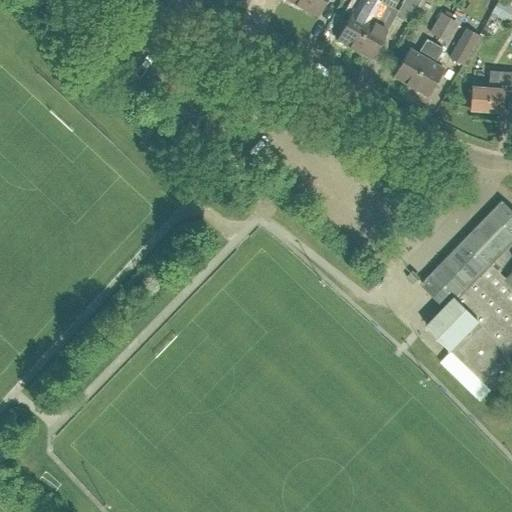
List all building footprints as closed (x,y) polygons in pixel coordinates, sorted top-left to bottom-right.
[(303,0),(300,6),(318,15),(326,0),(303,0)] [(401,0),(400,2),(414,10),(420,0),(401,0)] [(497,0),(490,13),(509,24),(511,18),(511,1),(511,0),(497,0)] [(354,49),(378,6),(369,1),(361,16),(352,11),(336,39),(354,49)] [(378,6),(354,49),(372,59),(398,14),(379,3),(378,6)] [(450,19),(439,39),(447,43),(458,23),(461,25),(467,14),(456,8),(449,19),(450,19)] [(450,19),(449,19),(441,14),(430,33),(439,39),(450,19)] [(465,29),(449,58),(461,65),(478,36),(465,29)] [(410,86),(435,45),(427,40),(419,53),(410,48),(393,75),(410,86)] [(435,45),(410,86),(427,96),(444,69),(435,64),(444,50),(435,45)] [(511,71),(496,71),(488,70),(487,88),(470,87),(468,109),(499,111),(501,88),(511,88),(511,71)] [(404,170),(397,178),(404,185),(412,177),(404,170)] [(511,211),(503,202),(424,284),(423,286),(435,298),(445,308),(427,328),(494,391),(511,373),(511,355),(511,354),(511,352),(511,211)] [(419,277),(412,271),(406,276),(413,284),(419,277)]
